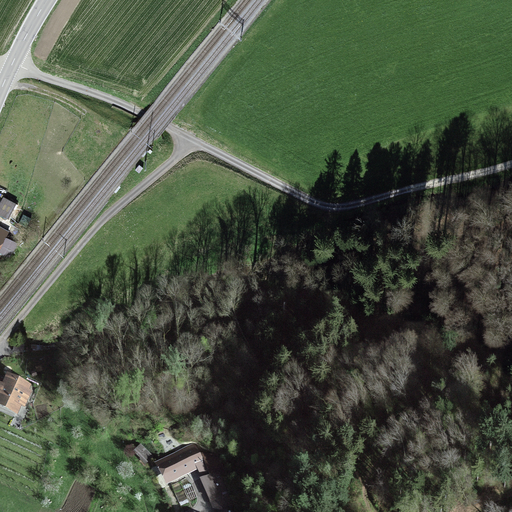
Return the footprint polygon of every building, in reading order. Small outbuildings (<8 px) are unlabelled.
[(15,203),(4,197),(0,204),(0,212),(8,217),(15,203)] [(0,246),(8,232),(0,227),(0,257),(2,253),(0,251),(0,246)] [(79,346),(78,340),(58,343),(58,344),(59,350),(79,346)] [(32,391),(8,379),(6,382),(0,379),(0,406),(20,417),(32,391)] [(141,448),(135,454),(145,465),(151,459),(141,448)] [(192,448),(155,469),(165,485),(201,465),(192,448)] [(213,454),(205,457),(211,471),(219,468),(213,454)] [(216,474),(201,481),(211,501),(217,498),(223,511),(231,507),(216,474)]
